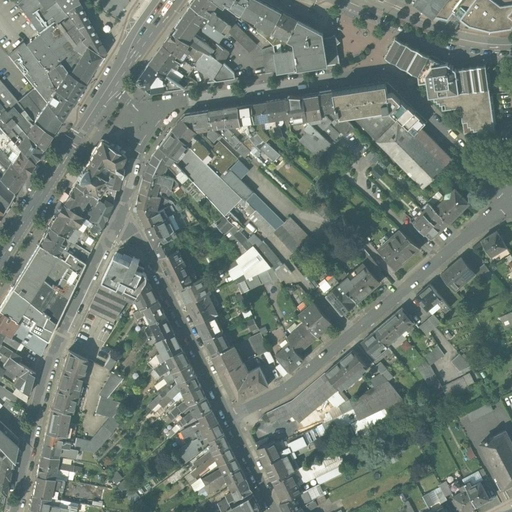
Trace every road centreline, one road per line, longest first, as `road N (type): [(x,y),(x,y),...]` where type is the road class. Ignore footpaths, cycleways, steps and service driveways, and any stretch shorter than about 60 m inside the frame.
road 1 (residential): [(510,200),(383,71),(156,107)]
road 2 (residential): [(510,200),(309,373),(230,416)]
road 3 (residential): [(15,511),(43,392),(120,209)]
road 4 (residential): [(120,209),(230,416)]
road 5 (tertiary): [(0,260),(108,86)]
road 6 (secondary): [(390,17),(455,42),(511,47)]
